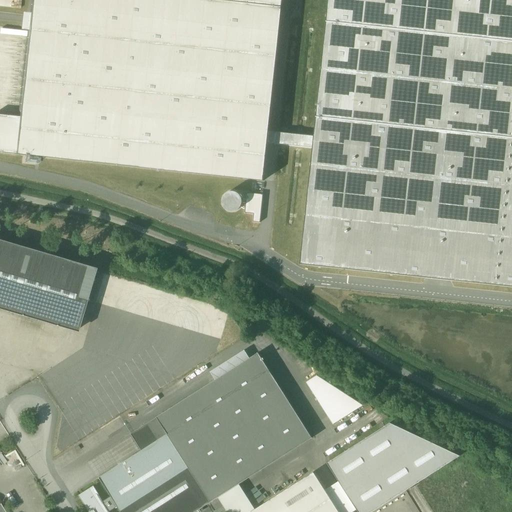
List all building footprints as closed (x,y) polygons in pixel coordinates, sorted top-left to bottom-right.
[(15,154),(263,180),(268,131),(282,0),(31,0),(19,117),(15,154)] [(511,0),(328,0),(314,136),(312,149),(300,264),(511,286),(511,0)] [(0,152),(15,154),(19,117),(0,115),(0,152)] [(267,144),(312,149),(314,136),(268,131),(267,144)] [(253,220),(259,221),(263,194),(247,192),(245,212),(254,213),(253,220)] [(0,307),(20,313),(19,315),(31,319),(32,317),(43,320),(42,322),(54,325),(54,323),(78,330),(86,301),(93,278),(95,271),(83,268),(84,266),(72,262),(72,264),(60,261),(61,259),(49,256),(49,258),(37,254),(38,252),(26,249),(26,251),(3,244),(3,242),(0,241),(0,307)] [(99,279),(93,278),(86,301),(92,302),(99,279)] [(57,437),(61,451),(191,367),(184,369),(183,367),(190,365),(187,360),(187,363),(179,365),(176,353),(179,351),(178,344),(169,331),(166,322),(158,324),(158,322),(153,325),(149,320),(156,315),(128,323),(124,312),(119,315),(121,320),(76,349),(80,365),(86,374),(73,382),(81,407),(65,417),(72,427),(57,437)] [(210,372),(215,380),(250,359),(244,351),(210,372)] [(118,507),(121,511),(195,511),(312,438),(258,353),(250,359),(215,380),(157,418),(168,435),(142,451),(99,478),(111,497),(118,507)] [(365,404),(315,375),(306,380),(332,423),(365,404)] [(157,418),(131,434),(142,451),(168,435),(157,418)] [(372,511),(460,456),(390,423),(326,464),(356,511),(372,511)] [(339,511),(314,472),(286,490),(251,511),(339,511)] [(109,511),(103,502),(94,488),(81,496),(91,511),(109,511)] [(109,511),(118,507),(111,497),(103,502),(109,511)]
